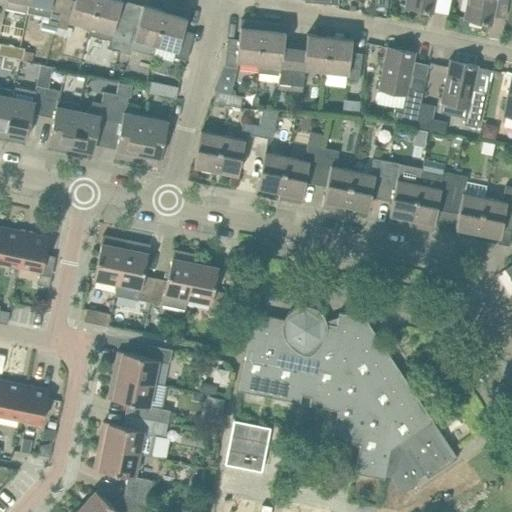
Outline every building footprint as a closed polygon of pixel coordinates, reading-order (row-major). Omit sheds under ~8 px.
[(28,0),(5,0),(4,7),(26,12),(28,0)] [(49,16),(52,0),(28,0),(26,12),(49,16)] [(90,27),(97,0),(74,0),(69,21),(90,27)] [(121,0),(97,0),(90,27),(88,34),(109,40),(107,48),(119,51),(129,14),(118,11),(121,0)] [(406,0),(405,5),(400,3),(399,4),(433,11),(434,0),(406,0)] [(501,0),(508,1),(508,0),(467,0),(464,18),(491,24),(496,0),(501,0)] [(165,11),(155,45),(175,50),(174,56),(186,60),(194,33),(183,30),(188,10),(166,4),(165,11)] [(153,54),(155,45),(165,11),(143,5),(139,17),(129,14),(119,51),(130,54),(132,48),(153,54)] [(54,33),(56,23),(41,19),(39,29),(54,33)] [(263,22),(262,28),(258,63),(258,72),(278,74),(277,87),(289,88),(294,45),(283,44),(286,24),(263,22)] [(72,28),(56,23),(54,33),(69,37),(72,28)] [(258,63),(262,28),(240,26),(239,38),(227,38),(224,65),(237,67),(238,61),(258,63)] [(325,71),(329,36),(307,33),(305,46),(294,45),(289,88),(302,90),(304,68),(325,71)] [(352,39),(329,36),(325,71),(336,72),(335,79),(358,81),(359,73),(362,53),(350,52),(352,39)] [(22,60),(24,50),(25,48),(17,46),(0,42),(0,54),(14,58),(22,60)] [(387,47),(383,66),(378,89),(405,94),(402,107),(394,105),(391,119),(416,124),(418,112),(421,100),(425,80),(409,77),(414,52),(387,47)] [(450,60),(446,79),(441,101),(467,107),(465,117),(478,120),(484,92),(472,90),(477,65),(450,60)] [(148,93),(156,94),(176,98),(178,86),(158,82),(150,81),(148,93)] [(32,113),(42,115),(48,88),(35,85),(35,90),(14,86),(13,90),(12,96),(4,133),(27,138),(32,113)] [(0,132),(4,133),(12,96),(13,90),(0,87),(0,132)] [(79,104),(58,100),(60,90),(48,88),(42,115),(53,117),(48,142),(70,147),(78,110),(79,104)] [(215,90),(213,102),(241,107),(243,96),(215,90)] [(99,119),(110,121),(115,94),(103,91),(101,103),(92,101),(91,105),(86,112),(78,110),(70,147),(92,152),(99,119)] [(136,161),(145,116),(125,112),(128,96),(115,94),(110,121),(120,123),(114,156),(136,161)] [(418,112),(416,124),(445,130),(447,120),(433,117),(436,103),(421,100),(418,112)] [(262,109),(258,126),(256,136),(272,139),(278,110),(262,109)] [(158,165),(167,120),(148,116),(145,116),(136,161),(158,165)] [(256,136),(258,126),(243,123),(241,132),(256,136)] [(215,169),(222,134),(200,130),(193,164),(202,166),(202,170),(209,171),(210,168),(215,169)] [(310,132),(307,144),(323,147),(325,135),(310,132)] [(245,139),(222,134),(215,169),(238,173),(245,139)] [(304,182),(315,184),(323,147),(307,144),(305,154),(309,155),(308,161),(286,156),(278,198),(300,202),(304,182)] [(345,204),(352,170),(331,165),(332,159),(336,160),(338,151),(323,147),(315,184),(326,186),(323,199),(332,201),(332,205),(340,206),(340,203),(345,204)] [(278,198),(286,156),(264,152),(256,193),(278,198)] [(381,199),(388,161),(373,158),(371,167),(376,168),(375,174),(352,170),(345,204),(368,208),(370,196),(381,199)] [(418,183),(421,170),(422,168),(388,161),(381,199),(392,201),(388,220),(410,225),(418,183)] [(432,229),(436,209),(447,211),(455,173),(443,171),(442,175),(421,170),(418,183),(410,225),(432,229)] [(477,231),(484,197),(464,193),(467,176),(455,173),(447,211),(458,213),(455,226),(464,228),(463,232),(471,233),(472,230),(477,231)] [(511,224),(511,186),(505,185),(502,201),(484,197),(477,231),(499,236),(502,222),(511,224)] [(0,261),(19,265),(26,231),(5,227),(0,249),(0,261)] [(48,236),(26,231),(19,265),(39,269),(37,284),(49,286),(55,256),(44,254),(48,236)] [(117,282),(125,240),(102,235),(93,277),(117,282)] [(149,245),(125,240),(117,282),(140,287),(137,299),(149,302),(154,277),(143,275),(149,245)] [(185,309),(187,297),(195,263),(196,255),(173,250),(166,280),(154,277),(149,302),(185,309)] [(218,267),(195,263),(187,297),(210,302),(208,314),(221,317),(226,292),(213,290),(218,267)] [(254,312),(238,390),(300,402),(301,394),(311,396),(309,404),(337,410),(332,438),(331,438),(360,444),(354,471),(354,472),(384,478),(385,474),(392,476),(392,479),(394,482),(396,485),(399,487),(402,488),(405,489),(408,488),(411,487),(414,485),(416,483),(418,480),(418,477),(419,476),(424,473),(427,477),(457,457),(433,421),(432,419),(381,342),(364,317),(339,312),(336,325),(326,323),(325,320),(324,317),(322,314),(320,311),(317,309),(315,308),(313,307),(311,306),(309,306),(306,305),(303,305),(300,305),(297,306),(295,307),(292,309),(290,310),(288,312),(286,314),(285,316),(284,318),(254,312)] [(86,308),(83,321),(108,326),(110,313),(86,308)] [(0,322),(7,324),(9,311),(0,309),(0,322)] [(169,362),(172,349),(148,344),(145,356),(117,350),(112,374),(152,383),(157,359),(169,362)] [(148,406),(152,383),(112,374),(107,398),(136,403),(133,415),(168,423),(170,410),(148,406)] [(0,414),(19,418),(26,384),(5,380),(0,403),(0,414)] [(48,389),(26,384),(19,418),(22,419),(41,423),(48,389)] [(150,456),(155,432),(165,435),(168,423),(133,415),(131,427),(103,421),(98,445),(138,453),(150,456)] [(232,419),(223,461),(259,468),(267,426),(232,419)] [(42,437),(53,439),(55,430),(44,427),(42,437)] [(23,438),(20,452),(30,454),(33,439),(23,438)] [(133,476),(138,453),(98,445),(93,468),(127,475),(124,493),(147,504),(152,480),(133,476)] [(96,490),(79,508),(83,511),(140,511),(147,504),(124,493),(112,505),(96,490)]
